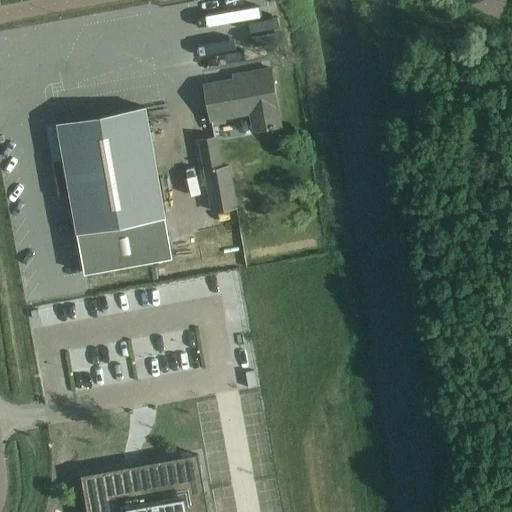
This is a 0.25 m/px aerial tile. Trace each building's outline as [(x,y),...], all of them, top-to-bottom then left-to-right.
[(272,69),(254,72),(255,76),(206,85),(212,121),(257,112),(261,130),(282,126),(278,108),(279,108),(272,69)] [(146,108),(59,124),(66,160),(54,163),(61,200),(72,197),(86,274),(173,258),(146,108)] [(216,138),(200,141),(213,212),(237,207),(230,167),(222,168),(216,138)] [(123,327),(121,309),(29,318),(31,337),(123,327)] [(97,400),(97,363),(76,363),(76,400),(97,400)] [(209,511),(199,455),(83,476),(89,511),(209,511)]
